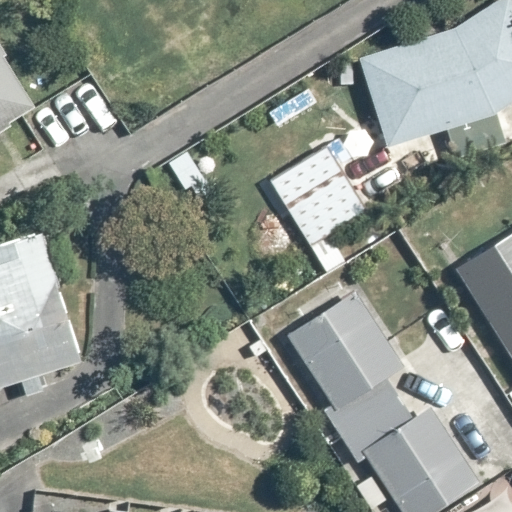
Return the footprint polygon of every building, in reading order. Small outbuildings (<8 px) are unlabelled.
[(382,117),(375,120),(396,181),(450,149),(442,129),(511,104),(511,5),(361,58),(382,117)] [(0,129),(35,107),(0,50),(0,129)] [(271,176),(326,272),(351,258),(335,230),(371,209),(332,141),(271,176)] [(511,227),(454,267),(511,353),(511,227)] [(0,390),(84,362),(40,233),(0,246),(0,390)] [(433,511),(478,484),(356,287),(286,330),(332,404),(324,409),(357,462),(365,456),(399,511),(433,511)]
